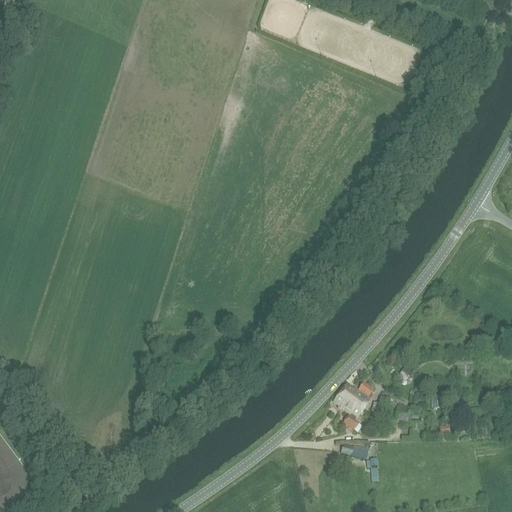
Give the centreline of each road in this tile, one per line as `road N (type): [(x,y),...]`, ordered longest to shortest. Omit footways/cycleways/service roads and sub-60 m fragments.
road 1 (tertiary): [(175,511),(324,392),(416,286),(474,203)]
road 2 (track): [(0,404),(76,507)]
